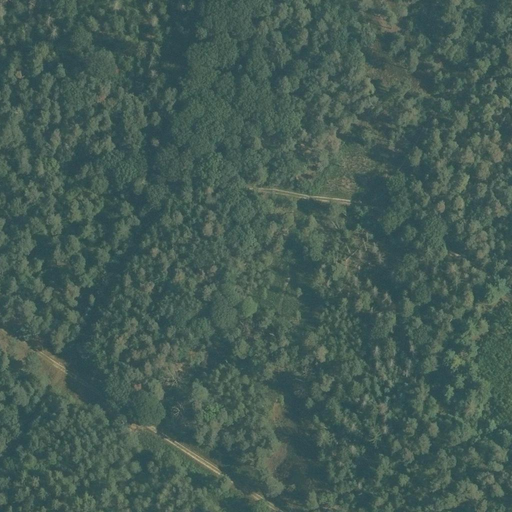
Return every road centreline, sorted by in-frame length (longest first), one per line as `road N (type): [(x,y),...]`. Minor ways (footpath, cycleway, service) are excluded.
road 1 (track): [(0,476),(178,176)]
road 2 (track): [(0,329),(278,511)]
road 3 (track): [(499,0),(381,210)]
road 4 (track): [(178,176),(365,201),(381,210)]
road 5 (track): [(381,210),(511,291)]
